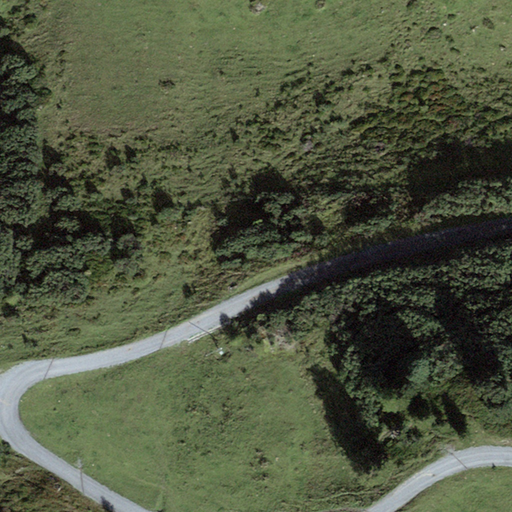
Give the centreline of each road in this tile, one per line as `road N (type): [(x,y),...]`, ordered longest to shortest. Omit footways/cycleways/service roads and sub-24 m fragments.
road 1 (track): [(511,196),(426,213),(232,301),(0,365)]
road 2 (track): [(327,511),(456,447),(511,462)]
road 3 (track): [(0,419),(48,479),(103,511)]
